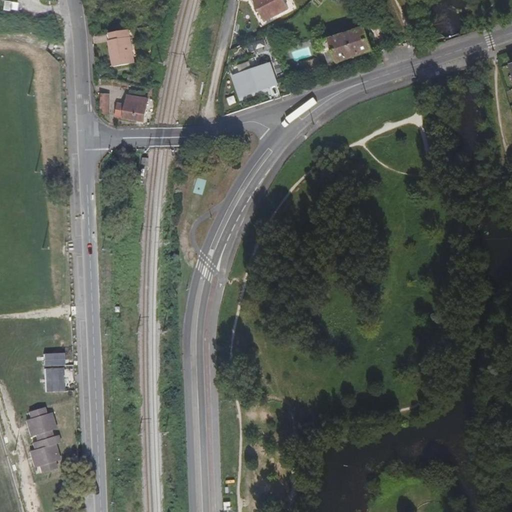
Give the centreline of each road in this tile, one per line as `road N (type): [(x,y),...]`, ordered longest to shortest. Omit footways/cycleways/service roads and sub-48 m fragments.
road 1 (tertiary): [(198,511),(198,298),(227,221),(266,153),(291,127)]
road 2 (residential): [(87,139),(100,511)]
road 3 (track): [(490,41),(511,184)]
road 4 (residential): [(73,0),(87,139)]
